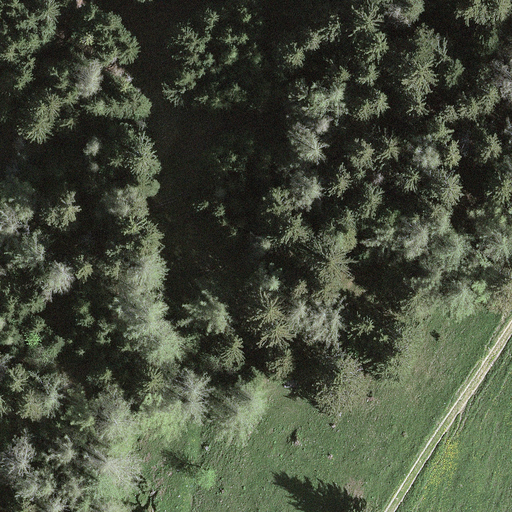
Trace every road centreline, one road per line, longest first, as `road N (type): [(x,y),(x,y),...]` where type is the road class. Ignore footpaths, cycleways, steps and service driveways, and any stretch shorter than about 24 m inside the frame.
road 1 (track): [(96,511),(133,431),(202,342),(213,351),(184,511)]
road 2 (track): [(390,511),(511,321)]
road 3 (track): [(77,0),(0,164)]
